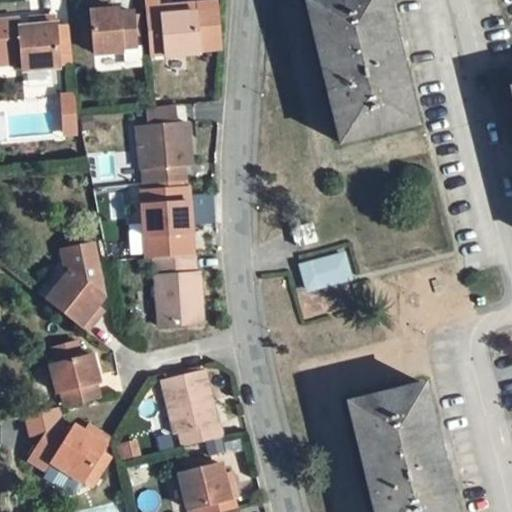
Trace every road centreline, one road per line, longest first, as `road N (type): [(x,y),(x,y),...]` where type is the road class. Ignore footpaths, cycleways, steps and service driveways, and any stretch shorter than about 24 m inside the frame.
road 1 (residential): [(250,0),(237,186),(252,338)]
road 2 (unclassified): [(448,0),(511,268)]
road 3 (unclassified): [(511,317),(487,324),(472,343),(511,508)]
road 4 (residential): [(252,338),(291,511)]
road 5 (residential): [(128,367),(252,338)]
